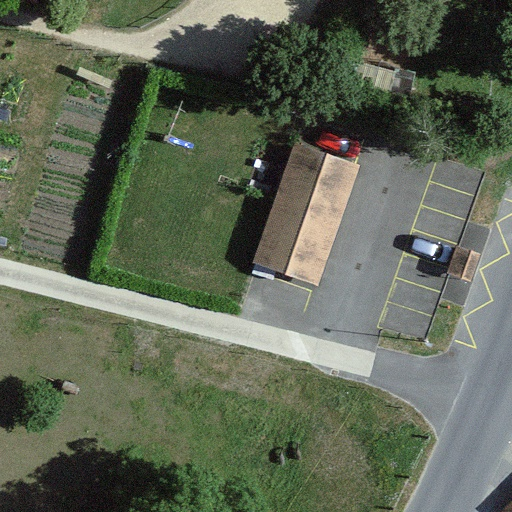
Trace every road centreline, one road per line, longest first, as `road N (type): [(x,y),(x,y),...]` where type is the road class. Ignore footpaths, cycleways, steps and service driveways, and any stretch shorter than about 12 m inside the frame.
road 1 (track): [(0,267),(445,385),(477,417)]
road 2 (tertiary): [(436,494),(511,336)]
